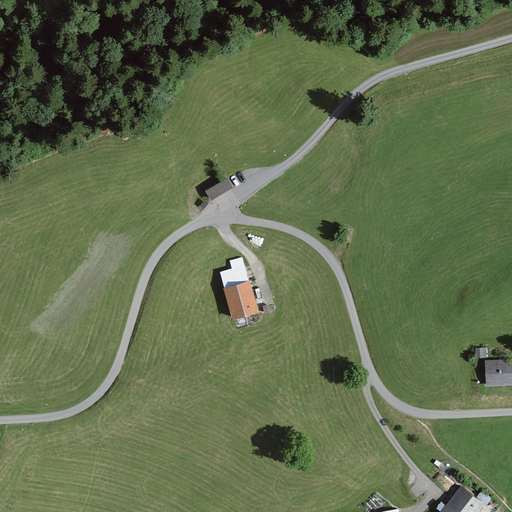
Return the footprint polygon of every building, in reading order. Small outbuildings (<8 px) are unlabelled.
[(228,176),(205,189),(212,201),(235,187),(228,176)] [(346,228),(338,246),(347,250),(355,232),(346,228)] [(246,267),(221,273),(233,319),(258,313),(246,267)] [(488,349),(477,350),(478,359),(489,358),(488,349)] [(511,361),(485,364),(487,389),(511,386),(511,361)] [(314,423),(315,403),(288,402),(287,423),(314,423)] [(462,485),(441,511),(477,511),(485,502),(462,485)]
